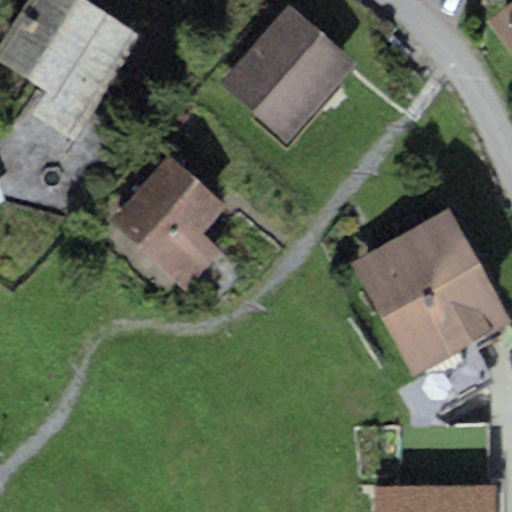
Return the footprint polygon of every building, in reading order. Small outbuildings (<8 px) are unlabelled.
[(139,36),(81,0),(26,0),(0,41),(0,59),(38,83),(23,107),(74,139),(139,36)] [(511,0),(485,19),(511,55),(511,0)] [(352,61),(288,6),(219,85),(283,140),(352,61)] [(223,203),(166,153),(107,220),(186,288),(220,250),(198,231),(223,203)] [(510,317),(446,208),(349,264),(413,373),(510,317)] [(494,511),(494,486),(374,486),(373,511),(494,511)]
